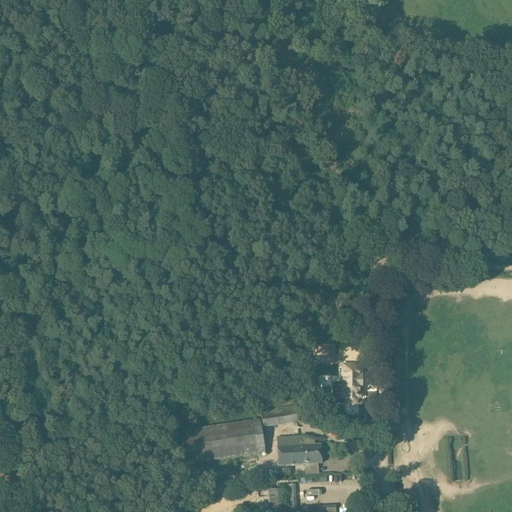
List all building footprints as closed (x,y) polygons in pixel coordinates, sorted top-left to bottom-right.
[(317,346),(317,361),(332,361),(332,346),(317,346)] [(361,398),(361,366),(343,366),(343,398),(347,398),(347,400),(347,401),(347,402),(348,403),(348,404),(349,404),(350,405),(351,405),(352,405),(353,405),(354,404),(355,404),(356,403),(356,402),(356,401),(357,401),(357,398),(361,398)] [(261,418),(263,429),(299,423),(298,410),(261,418)] [(260,420),(183,431),(187,465),(265,453),(260,420)] [(302,437),(277,439),(279,466),(322,464),(321,445),(302,446),(302,437)] [(297,511),(296,484),(286,485),(287,511),(297,511)] [(282,511),(281,489),(270,489),(270,511),(282,511)]
